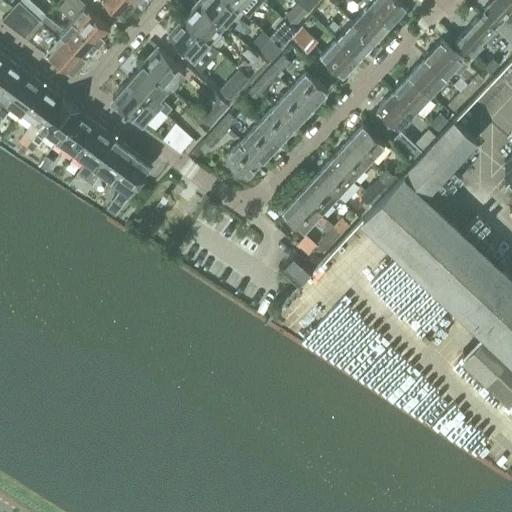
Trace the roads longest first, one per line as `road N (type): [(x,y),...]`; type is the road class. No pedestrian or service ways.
road 1 (residential): [(443,0),(245,211),(86,94)]
road 2 (residential): [(86,94),(171,0)]
